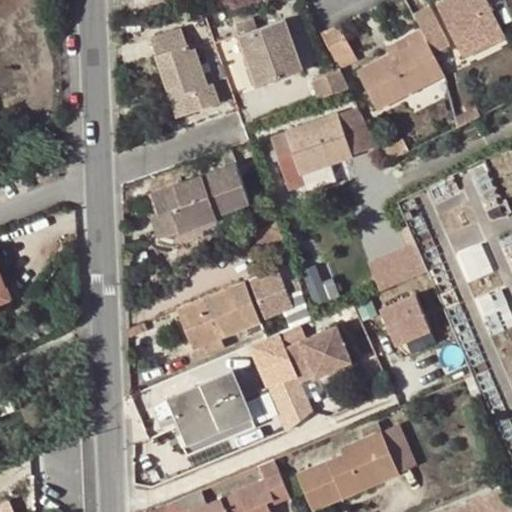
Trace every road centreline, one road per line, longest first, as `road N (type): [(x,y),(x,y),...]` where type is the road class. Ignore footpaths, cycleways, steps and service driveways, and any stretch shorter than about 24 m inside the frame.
road 1 (unclassified): [(93,171),(108,511)]
road 2 (unclassified): [(87,0),(93,171)]
road 3 (residential): [(93,171),(126,168),(236,126)]
